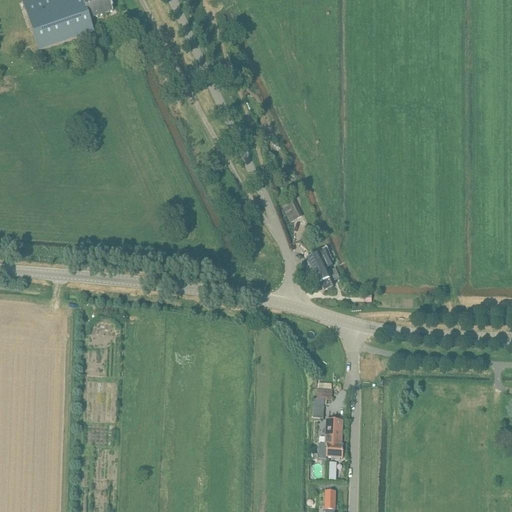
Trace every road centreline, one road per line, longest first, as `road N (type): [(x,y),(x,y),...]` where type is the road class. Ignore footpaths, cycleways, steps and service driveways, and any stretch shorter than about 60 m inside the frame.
road 1 (tertiary): [(288,306),(283,244),(172,0)]
road 2 (secondary): [(288,306),(0,270)]
road 3 (track): [(266,205),(260,157),(213,23),(228,3)]
road 4 (unclassified): [(352,511),(352,323)]
road 5 (secondary): [(352,323),(511,338)]
